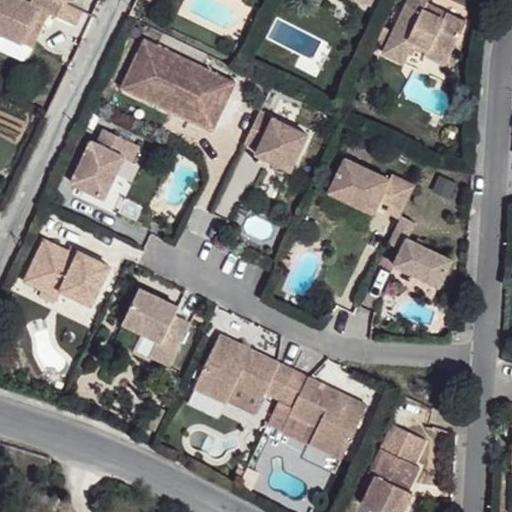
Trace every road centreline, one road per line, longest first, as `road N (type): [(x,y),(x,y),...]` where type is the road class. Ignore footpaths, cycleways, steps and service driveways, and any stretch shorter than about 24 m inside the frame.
road 1 (residential): [(478,361),(511,0)]
road 2 (residential): [(478,361),(348,352),(181,268)]
road 3 (unclassified): [(0,237),(120,0)]
road 4 (unclassified): [(217,511),(88,444),(0,418)]
road 5 (residential): [(471,511),(478,361)]
